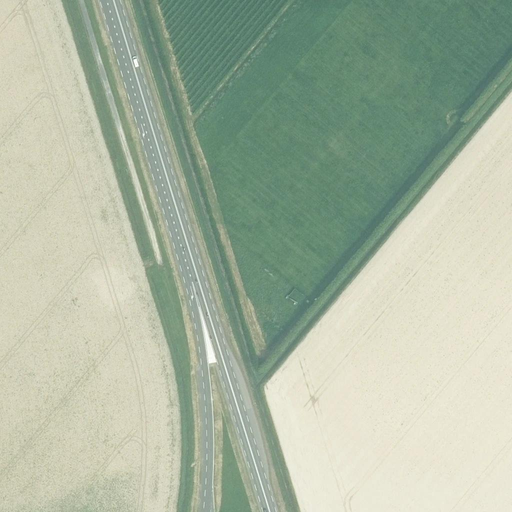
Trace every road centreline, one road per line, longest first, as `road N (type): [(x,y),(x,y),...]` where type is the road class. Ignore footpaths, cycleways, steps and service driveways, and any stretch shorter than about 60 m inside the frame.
road 1 (primary): [(197,277),(113,0)]
road 2 (primary): [(268,511),(197,277)]
road 3 (primary): [(197,277),(209,430),(206,511)]
